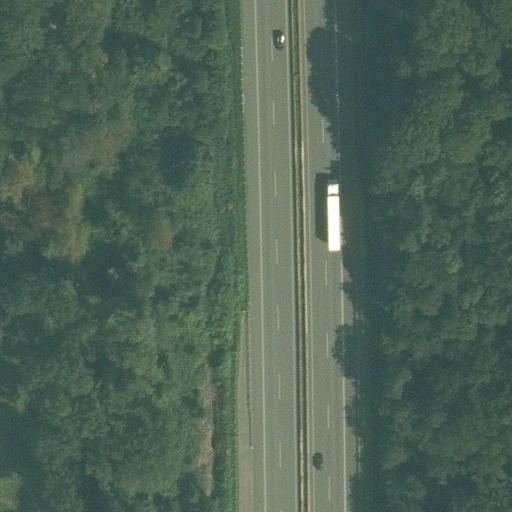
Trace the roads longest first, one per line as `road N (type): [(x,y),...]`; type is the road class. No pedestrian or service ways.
road 1 (motorway): [(335,511),(324,0)]
road 2 (motorway): [(269,0),(273,511)]
